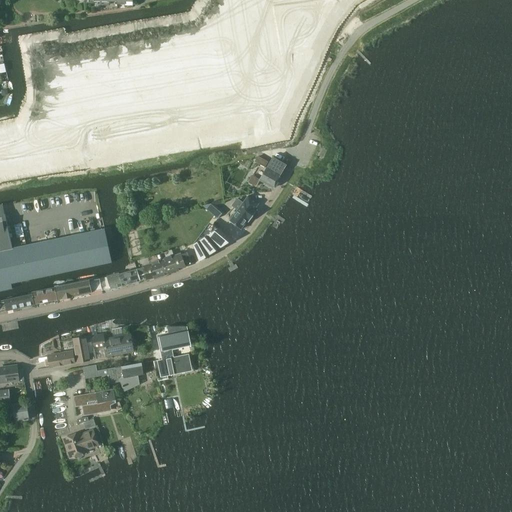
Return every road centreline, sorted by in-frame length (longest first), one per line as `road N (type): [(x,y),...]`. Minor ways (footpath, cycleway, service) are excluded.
road 1 (residential): [(0,135),(206,99)]
road 2 (residential): [(69,69),(194,45)]
